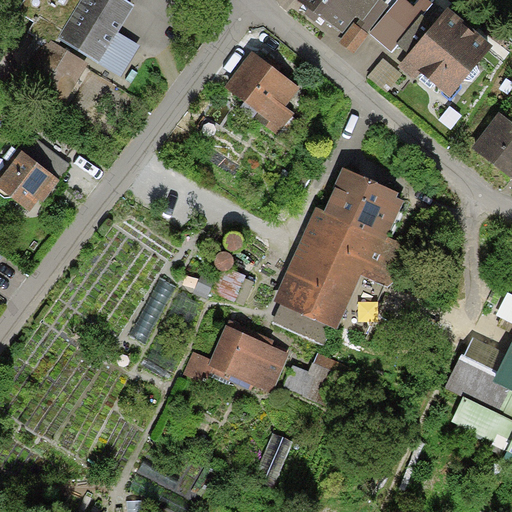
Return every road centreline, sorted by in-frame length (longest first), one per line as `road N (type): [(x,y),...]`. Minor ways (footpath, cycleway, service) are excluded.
road 1 (residential): [(0,327),(249,0)]
road 2 (residential): [(259,0),(389,120),(481,190)]
